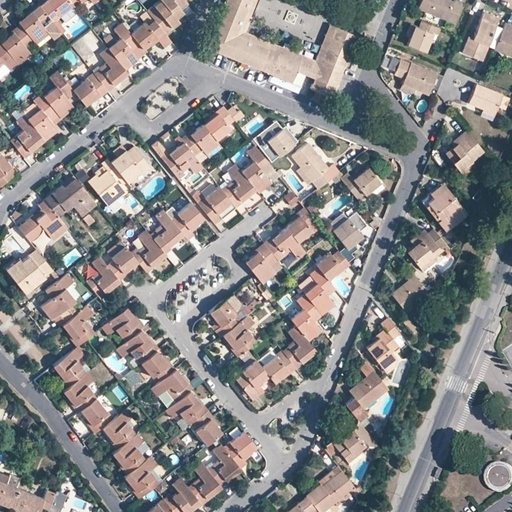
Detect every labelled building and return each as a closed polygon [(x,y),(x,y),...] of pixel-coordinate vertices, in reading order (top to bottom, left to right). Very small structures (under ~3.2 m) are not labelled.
[(68,0),(44,0),(40,0),(37,3),(49,18),(55,14),(57,16),(72,5),(68,0)] [(158,0),(146,10),(153,20),(164,32),(166,35),(173,30),(171,27),(178,22),(175,18),(182,12),(179,8),(186,2),(183,0),(158,0)] [(225,0),(206,48),(269,74),(300,87),(304,75),(308,67),(235,36),(249,0),(225,0)] [(245,32),(257,0),(249,0),(235,36),(308,67),(304,75),(313,78),(334,27),(328,25),(314,60),(245,32)] [(451,0),(419,0),(416,8),(454,24),(462,2),(456,0),(453,0),(453,1),(451,0)] [(192,10),(186,2),(179,8),(182,12),(185,16),(192,10)] [(37,3),(29,9),(31,11),(24,17),(16,22),(18,24),(33,41),(35,44),(48,34),(42,27),(51,20),(49,18),(37,3)] [(153,20),(146,10),(139,16),(144,22),(146,25),(153,20)] [(471,38),(468,37),(467,37),(461,52),(481,61),(487,46),(486,45),(498,17),(483,11),(473,35),(471,38)] [(146,25),(144,22),(129,33),(139,45),(142,49),(151,42),(164,32),(153,20),(146,25)] [(424,52),(432,33),(436,35),(438,28),(419,20),(416,27),(409,24),(404,36),(408,38),(406,44),(424,52)] [(129,33),(121,23),(112,30),(119,38),(106,48),(124,70),(137,59),(131,50),(139,45),(129,33)] [(504,23),(493,50),(511,57),(511,31),(509,30),(511,26),(504,23)] [(18,24),(11,29),(11,30),(13,32),(5,38),(0,41),(0,43),(7,52),(14,61),(17,64),(17,65),(30,54),(25,47),(33,41),(18,24)] [(334,27),(313,78),(309,88),(314,91),(315,91),(324,95),(331,98),(355,36),(334,27)] [(3,36),(5,38),(13,32),(11,30),(3,36)] [(166,35),(164,32),(151,42),(154,45),(157,42),(166,35)] [(172,43),(166,35),(157,42),(164,50),(172,43)] [(139,45),(131,50),(137,59),(145,53),(142,49),(139,45)] [(105,62),(98,68),(103,72),(96,77),(107,91),(113,86),(112,84),(127,73),(124,70),(106,48),(99,54),(105,62)] [(398,90),(400,91),(411,95),(413,91),(414,90),(417,91),(427,95),(428,92),(436,73),(400,59),(393,74),(402,79),(398,90)] [(98,68),(93,73),(96,77),(103,72),(98,68)] [(72,89),(66,82),(56,70),(48,77),(55,86),(42,96),(58,115),(60,117),(73,107),(66,99),(74,93),(72,90),(72,89)] [(93,73),(79,83),(72,89),(72,90),(74,93),(85,105),(98,94),(100,96),(107,91),(96,77),(93,73)] [(300,87),(269,74),(266,80),(297,93),(300,87)] [(72,89),(79,83),(77,80),(72,84),(68,79),(66,82),(72,89)] [(496,107),(501,95),(501,94),(475,83),(467,104),(481,109),(481,111),(492,115),(493,115),(496,107)] [(321,103),(324,95),(315,91),(314,91),(310,99),(321,103)] [(42,96),(41,94),(32,100),(38,108),(26,118),(43,140),(57,130),(50,121),(58,115),(42,96)] [(509,98),(501,95),(496,107),(504,110),(509,98)] [(224,107),(222,105),(207,117),(209,119),(224,107)] [(224,108),(224,107),(209,119),(202,124),(215,140),(230,128),(227,125),(234,120),(224,108)] [(43,140),(26,118),(23,115),(15,121),(21,130),(9,139),(11,142),(24,157),(30,153),(29,151),(43,140)] [(202,124),(194,130),(190,134),(191,135),(191,136),(182,142),(193,156),(202,149),(207,156),(220,146),(215,140),(202,124)] [(266,140),(279,156),(297,141),(289,131),(287,133),(282,127),(266,140)] [(190,134),(194,130),(193,128),(180,138),(182,142),(191,136),(191,135),(190,134)] [(483,152),(465,129),(453,139),(456,143),(452,146),(443,153),(458,171),(479,155),(483,152)] [(166,152),(157,140),(151,145),(160,157),(166,152)] [(193,156),(182,142),(174,149),(167,154),(166,152),(160,157),(171,170),(178,165),(182,171),(189,165),(195,173),(203,167),(193,156)] [(324,183),(336,173),(339,171),(332,164),(328,167),(308,142),(290,155),(299,167),(295,170),(306,185),(318,176),(324,183)] [(117,156),(110,161),(125,181),(127,183),(149,166),(133,146),(126,152),(121,144),(112,151),(117,156)] [(269,164),(255,146),(246,152),(253,160),(240,171),(255,189),(268,179),(264,174),(272,168),(269,164)] [(483,152),(479,155),(484,161),(488,158),(483,152)] [(0,184),(15,173),(0,153),(0,184)] [(125,181),(110,161),(107,158),(100,163),(102,165),(106,169),(97,176),(94,173),(86,180),(106,204),(107,204),(115,197),(123,191),(124,191),(113,177),(115,176),(122,184),(125,181)] [(240,171),(235,164),(227,170),(234,179),(220,189),(230,202),(235,208),(242,203),(240,200),(249,194),(255,189),(240,171)] [(106,169),(102,165),(94,172),(94,173),(97,176),(106,169)] [(178,165),(171,170),(175,176),(181,171),(182,171),(178,165)] [(353,180),(346,185),(357,200),(365,194),(379,182),(367,166),(360,172),(358,168),(349,175),(353,180)] [(95,204),(74,178),(62,186),(60,185),(43,198),(43,199),(57,215),(71,205),(80,215),(95,204)] [(271,183),(268,179),(255,189),(258,193),(271,183)] [(384,188),(379,182),(365,194),(369,200),(384,188)] [(429,193),(432,198),(446,187),(442,183),(429,193)] [(230,202),(220,189),(217,186),(197,202),(214,224),(235,208),(230,202)] [(446,187),(432,198),(427,202),(434,210),(430,213),(443,230),(465,213),(446,187)] [(287,204),(296,201),(293,190),(284,193),(287,204)] [(240,200),(242,203),(250,196),(249,194),(240,200)] [(121,204),(115,197),(107,204),(112,211),(121,204)] [(57,215),(43,199),(36,205),(39,208),(42,212),(34,218),(31,214),(17,226),(29,241),(44,230),(51,240),(67,228),(57,215)] [(203,218),(190,202),(170,218),(182,234),(185,237),(187,240),(194,235),(191,232),(189,229),(196,224),(203,218)] [(423,204),(430,213),(434,210),(427,202),(423,204)] [(306,210),(303,206),(291,216),(292,220),(306,210)] [(42,212),(39,208),(31,214),(34,218),(42,212)] [(170,218),(163,209),(155,215),(161,224),(155,229),(159,234),(153,238),(164,252),(170,248),(168,246),(175,240),(180,236),(182,234),(170,218)] [(306,210),(292,220),(285,226),(286,227),(297,241),(305,235),(311,230),(309,227),(315,222),(306,210)] [(347,262),(354,257),(351,253),(357,248),(353,243),(362,235),(359,232),(367,225),(354,210),(346,216),(342,211),(326,224),(346,248),(340,253),(347,262)] [(93,222),(87,214),(82,219),(88,226),(93,222)] [(198,226),(196,224),(189,229),(191,232),(198,226)] [(286,227),(277,234),(271,239),(269,237),(263,242),(274,255),(280,251),(284,255),(291,251),(297,259),(306,253),(301,246),(297,241),(286,227)] [(409,240),(413,245),(427,233),(423,228),(409,240)] [(149,234),(146,229),(137,236),(144,245),(137,250),(141,254),(135,259),(137,262),(146,273),(152,268),(150,266),(158,260),(166,254),(164,252),(153,238),(149,234)] [(159,234),(155,229),(149,234),(153,238),(159,234)] [(427,234),(427,233),(413,245),(405,251),(418,267),(418,266),(433,255),(440,250),(427,234)] [(309,241),(305,235),(297,241),(301,246),(309,241)] [(168,246),(170,248),(177,242),(175,240),(168,246)] [(131,254),(121,242),(107,252),(107,254),(101,258),(119,281),(125,276),(123,273),(131,266),(137,262),(135,259),(131,254)] [(263,242),(255,248),(257,251),(251,255),(244,261),(255,275),(262,283),(274,273),(269,266),(277,260),(274,255),(263,242)] [(44,276),(52,270),(35,249),(20,260),(18,257),(4,268),(23,292),(30,286),(44,276)] [(141,254),(137,250),(131,254),(135,259),(141,254)] [(329,252),(315,263),(318,267),(327,279),(335,274),(342,268),(343,270),(350,265),(347,262),(340,253),(338,250),(331,255),(329,252)] [(277,260),(284,255),(280,251),(274,255),(277,260)] [(437,259),(433,255),(418,266),(422,271),(437,259)] [(103,293),(112,287),(119,281),(101,258),(99,256),(91,262),(98,270),(91,276),(95,280),(88,286),(97,297),(99,299),(105,295),(103,293)] [(150,266),(152,268),(160,262),(158,260),(150,266)] [(123,273),(125,276),(133,269),(131,266),(123,273)] [(327,279),(318,267),(310,274),(316,282),(303,292),(304,293),(321,315),(335,304),(328,295),(336,289),(327,279)] [(428,293),(411,271),(405,276),(407,279),(390,292),(406,312),(429,294),(428,293)] [(66,272),(59,278),(44,290),(50,298),(40,306),(50,320),(52,318),(59,327),(62,324),(77,313),(70,304),(75,300),(65,287),(73,280),(66,272)] [(44,276),(30,286),(31,289),(45,278),(44,276)] [(91,276),(84,281),(88,286),(95,280),(91,276)] [(266,288),(263,284),(258,287),(261,292),(266,288)] [(321,315),(304,293),(296,299),(303,308),(290,318),(295,325),(308,341),(321,331),(314,321),(322,315),(321,315)] [(230,295),(209,311),(214,318),(220,325),(216,328),(214,330),(219,337),(222,335),(246,316),(230,295)] [(93,313),(87,305),(77,313),(62,324),(67,332),(73,339),(71,341),(76,347),(77,346),(85,339),(90,336),(85,330),(90,326),(85,319),(93,313)] [(137,322),(132,315),(126,307),(113,317),(100,327),(107,335),(114,329),(124,341),(124,342),(140,329),(144,326),(140,320),(137,322)] [(253,323),(247,315),(246,316),(222,335),(227,341),(234,349),(231,351),(236,357),(237,356),(246,349),(247,348),(256,341),(246,328),(253,323)] [(220,325),(214,318),(211,321),(216,328),(220,325)] [(400,334),(387,318),(380,323),(384,328),(388,332),(380,339),(378,337),(373,341),(365,347),(382,368),(395,358),(391,352),(398,346),(393,339),(400,334)] [(308,341),(295,325),(287,331),(294,340),(281,350),(294,367),(296,369),(302,364),(300,362),(309,356),(315,351),(308,341)] [(94,332),(90,326),(85,330),(90,336),(94,332)] [(388,332),(384,328),(371,339),(373,341),(378,337),(380,339),(388,332)] [(151,343),(146,336),(140,329),(124,342),(115,349),(121,357),(129,351),(138,364),(139,363),(155,350),(158,348),(153,342),(151,343)] [(73,339),(67,332),(65,333),(71,341),(73,339)] [(234,349),(227,341),(224,343),(231,351),(234,349)] [(77,346),(76,347),(62,358),(52,366),(58,373),(63,380),(62,382),(66,388),(86,372),(81,366),(76,360),(84,354),(77,346)] [(268,375),(261,366),(247,348),(246,349),(255,359),(233,376),(252,401),(253,400),(251,397),(259,392),(254,387),(261,381),(268,375)] [(246,349),(237,356),(240,359),(245,355),(249,360),(231,373),(233,376),(255,359),(246,349)] [(172,371),(160,356),(155,350),(139,363),(151,377),(154,375),(159,382),(172,371)] [(281,350),(261,366),(268,375),(274,382),(280,378),(294,367),(281,350)] [(172,371),(175,369),(163,354),(160,356),(172,371)] [(310,358),(309,356),(300,362),(302,364),(310,358)] [(84,363),(81,366),(86,372),(87,371),(89,370),(84,363)] [(296,369),(294,367),(280,378),(282,379),(296,369)] [(175,369),(172,371),(159,382),(150,389),(156,397),(164,390),(169,396),(175,392),(179,398),(189,390),(193,387),(188,381),(186,382),(181,376),(175,369)] [(373,370),(360,381),(355,385),(348,390),(353,396),(343,403),(356,420),(357,421),(366,414),(362,409),(387,389),(373,370)] [(87,371),(86,372),(66,388),(62,391),(68,398),(74,406),(72,408),(76,413),(79,411),(96,397),(87,385),(94,379),(87,371)] [(355,385),(360,381),(356,376),(351,380),(355,385)] [(263,390),(258,384),(254,387),(259,392),(263,390)] [(201,406),(195,398),(189,390),(179,398),(175,402),(164,410),(171,419),(178,413),(187,425),(192,421),(207,409),(203,404),(201,406)] [(175,392),(169,396),(175,402),(179,398),(175,392)] [(106,411),(96,397),(79,411),(85,418),(91,425),(88,428),(93,434),(101,428),(113,418),(108,411),(106,411)] [(74,406),(68,398),(66,399),(72,408),(74,406)] [(126,408),(113,418),(101,428),(107,435),(113,442),(110,443),(115,450),(135,434),(125,422),(133,415),(126,408)] [(207,409),(192,421),(197,427),(194,430),(205,445),(215,437),(222,432),(210,418),(213,416),(207,409)] [(91,425),(85,418),(83,420),(88,428),(91,425)] [(376,445),(357,421),(356,420),(354,424),(350,427),(341,435),(338,437),(335,434),(335,433),(328,438),(331,441),(333,444),(346,460),(360,448),(364,445),(374,446),(376,445)] [(256,446),(242,430),(222,447),(240,468),(240,469),(246,464),(243,461),(241,458),(249,452),(256,446)] [(143,441),(136,433),(135,434),(115,450),(111,453),(117,460),(123,468),(121,469),(125,475),(145,459),(135,447),(143,441)] [(113,442),(107,435),(105,436),(110,443),(113,442)] [(333,444),(331,441),(322,448),(325,451),(333,444)] [(240,468),(222,447),(220,444),(212,451),(218,459),(212,464),(215,469),(210,473),(221,487),(227,483),(225,480),(232,475),(233,475),(240,469),(240,468)] [(362,451),(360,448),(346,460),(348,463),(362,451)] [(251,454),(249,452),(241,458),(243,461),(251,454)] [(148,457),(145,459),(125,475),(123,476),(129,484),(135,492),(133,493),(138,499),(153,486),(157,483),(147,471),(155,465),(150,459),(148,457)] [(123,468),(117,460),(115,462),(121,469),(123,468)] [(201,462),(192,468),(199,477),(193,481),(197,487),(191,491),(200,503),(202,505),(207,501),(206,498),(214,493),(221,487),(210,473),(206,468),(201,462)] [(71,471),(65,463),(62,471),(71,471)] [(215,469),(212,464),(206,468),(210,473),(215,469)] [(511,488),(511,468),(507,466),(504,464),(499,464),(496,465),(492,467),(488,470),(486,474),(486,479),(487,484),(489,488),(493,492),(499,494),(507,493),(511,490),(511,488)] [(354,487),(340,470),(320,485),(319,484),(304,495),(305,496),(315,508),(317,511),(322,511),(334,503),(354,487)] [(225,480),(227,483),(234,478),(232,475),(225,480)] [(191,491),(187,486),(179,477),(171,484),(177,491),(170,496),(174,501),(168,505),(173,511),(187,511),(192,508),(200,503),(191,491)] [(16,486),(0,479),(0,503),(8,507),(16,486)] [(197,487),(193,481),(187,486),(191,491),(197,487)] [(43,497),(16,486),(8,507),(20,511),(37,511),(40,506),(48,509),(50,503),(54,492),(46,489),(43,497)] [(67,491),(56,487),(54,492),(50,503),(61,507),(67,491)] [(355,489),(354,487),(334,503),(337,506),(357,490),(355,489)] [(170,496),(164,500),(168,505),(174,501),(170,496)] [(309,511),(315,508),(305,496),(284,511),(309,511)] [(164,500),(163,498),(145,511),(173,511),(168,505),(164,500)] [(48,509),(54,511),(57,511),(58,510),(59,510),(61,507),(50,503),(48,509)]
